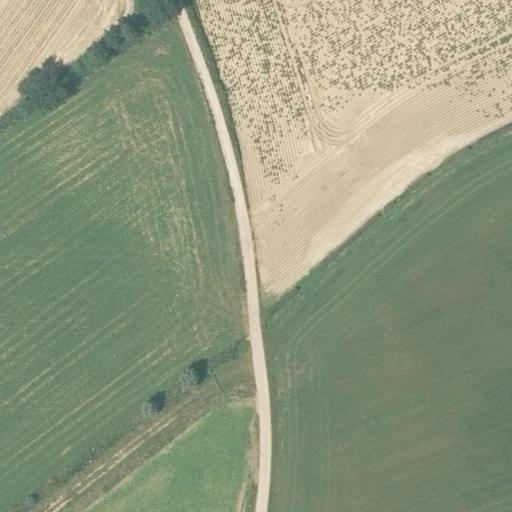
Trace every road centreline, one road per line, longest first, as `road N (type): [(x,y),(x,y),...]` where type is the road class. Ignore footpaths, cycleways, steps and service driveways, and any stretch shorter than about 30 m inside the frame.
road 1 (track): [(175,0),(210,91),(237,207),(262,390),(259,511)]
road 2 (track): [(48,511),(219,383),(259,363)]
